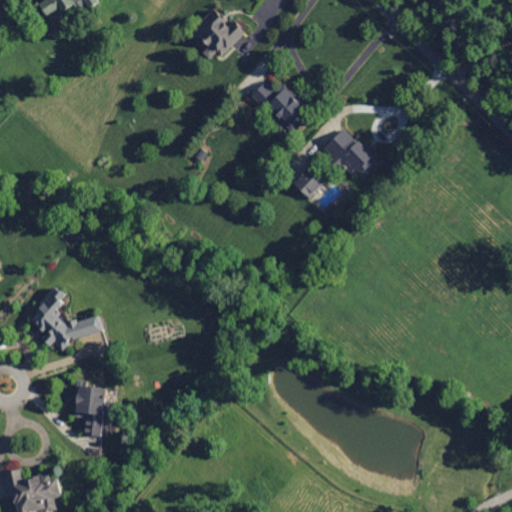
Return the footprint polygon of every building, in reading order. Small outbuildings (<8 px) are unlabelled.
[(44,0),(40,3),(50,19),(80,0),(84,0),(90,8),(100,1),(98,0),(44,0)] [(247,31),(235,19),(231,24),(216,8),(196,29),(211,45),(204,51),(210,58),(218,51),(222,55),(247,31)] [(252,96),(293,132),(313,109),(284,82),(276,90),(266,81),(252,96)] [(326,146),(356,178),(377,159),(347,127),(326,146)] [(311,198),(328,179),(312,164),(295,182),(311,198)] [(101,314),(68,321),(62,316),(61,308),(66,302),(64,291),(57,285),(40,305),(41,311),(34,319),(42,326),(44,338),(51,344),(56,343),(65,350),(76,337),(105,331),(101,314)] [(111,388),(79,383),(75,415),(89,417),(87,432),(104,435),(107,414),(108,414),(111,388)] [(16,511),(46,511),(59,510),(56,497),(63,496),(60,476),(51,478),(50,473),(25,478),(23,468),(8,471),(16,511)]
